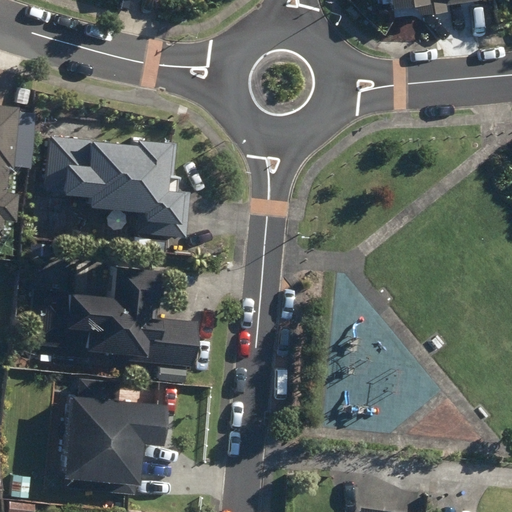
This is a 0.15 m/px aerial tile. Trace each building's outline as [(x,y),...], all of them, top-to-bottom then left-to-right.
[(419,5),(418,0),(435,0),(436,7),(476,1),(475,0),(381,0),(383,9),(419,5)] [(0,222),(10,223),(13,195),(2,194),(4,169),(9,170),(15,108),(0,107),(0,222)] [(26,132),(28,112),(17,111),(15,131),(26,132)] [(127,145),(91,142),(91,140),(45,136),(40,192),(55,193),(55,196),(81,198),(81,208),(133,212),(132,232),(182,237),(185,191),(172,190),(173,177),(169,176),(171,146),(168,145),(127,142),(127,145)] [(31,290),(26,344),(78,349),(78,351),(106,353),(105,358),(157,363),(156,380),(182,383),(183,366),(189,366),(193,321),(148,318),(150,307),(153,272),(113,268),(108,268),(105,298),(72,295),(73,294),(31,290)] [(72,393),(61,392),(54,474),(64,475),(63,487),(128,492),(133,441),(152,442),(156,400),(113,397),(114,380),(74,376),(72,393)]
